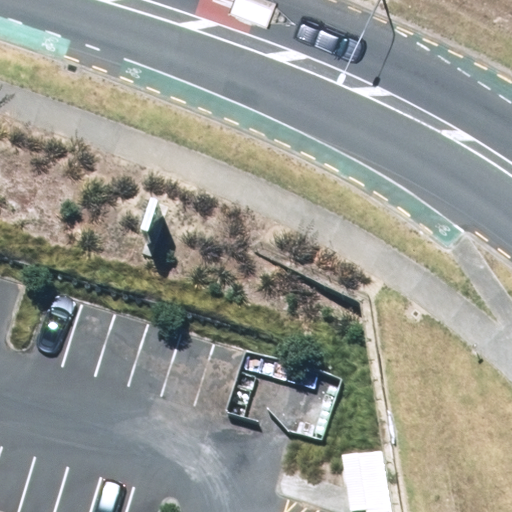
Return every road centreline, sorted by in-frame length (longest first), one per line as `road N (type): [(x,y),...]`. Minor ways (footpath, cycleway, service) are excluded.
road 1 (secondary): [(365,77),(150,0)]
road 2 (secondary): [(365,77),(441,112),(493,148)]
